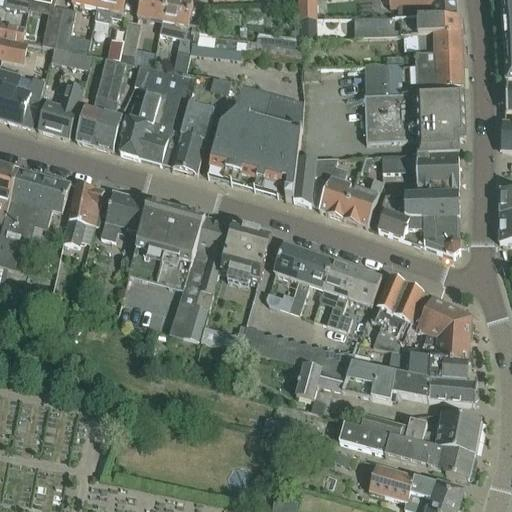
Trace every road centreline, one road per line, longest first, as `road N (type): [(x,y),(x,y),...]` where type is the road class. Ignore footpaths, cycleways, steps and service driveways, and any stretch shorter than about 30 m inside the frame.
road 1 (residential): [(0,145),(487,289)]
road 2 (residential): [(487,289),(482,57),(469,0)]
road 3 (residential): [(509,440),(506,358),(487,289)]
